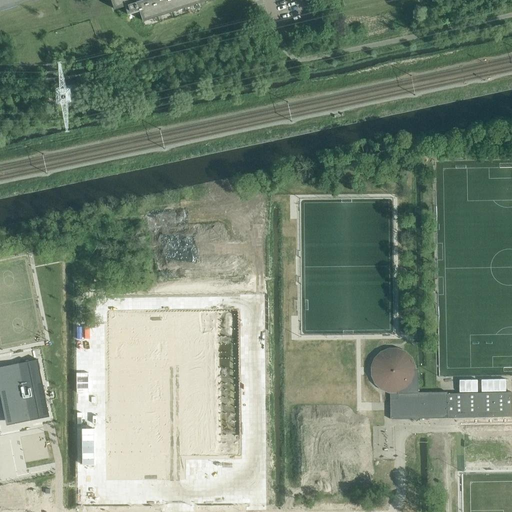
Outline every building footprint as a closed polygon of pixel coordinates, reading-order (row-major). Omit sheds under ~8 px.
[(0,0),(0,9),(31,0),(0,0)] [(128,15),(140,11),(143,21),(208,0),(141,0),(134,2),(133,0),(111,0),(115,9),(125,6),(128,15)] [(235,316),(110,316),(110,455),(236,454),(235,316)] [(447,392),(418,393),(418,370),(415,370),(415,366),(411,358),(405,352),(397,349),(389,349),(381,352),(375,359),(372,367),(372,375),(375,383),(382,389),(389,392),(390,392),(390,411),(390,419),(511,416),(511,392),(447,393),(447,392)] [(37,360),(0,367),(0,375),(8,417),(12,416),(14,425),(49,418),(47,409),(37,360)] [(0,508),(27,507),(27,488),(0,488),(0,508)]
